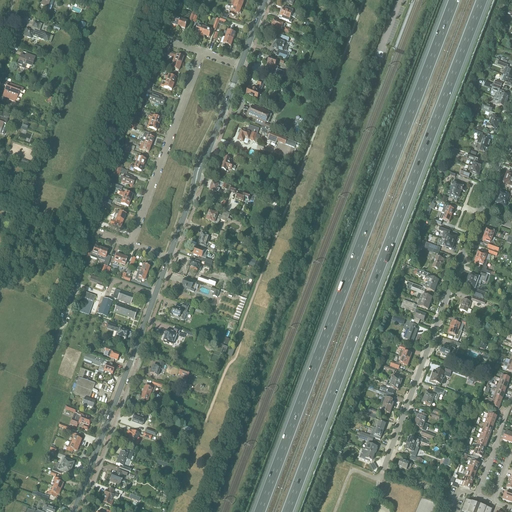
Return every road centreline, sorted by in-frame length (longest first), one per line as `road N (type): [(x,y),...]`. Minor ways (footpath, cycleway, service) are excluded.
road 1 (motorway): [(288,511),(482,0)]
road 2 (motorway): [(454,0),(260,511)]
road 3 (track): [(205,421),(364,0)]
road 4 (residential): [(367,511),(478,214)]
road 5 (secondary): [(73,511),(168,257)]
road 6 (residential): [(126,243),(200,51)]
road 7 (secondary): [(168,257),(239,66)]
